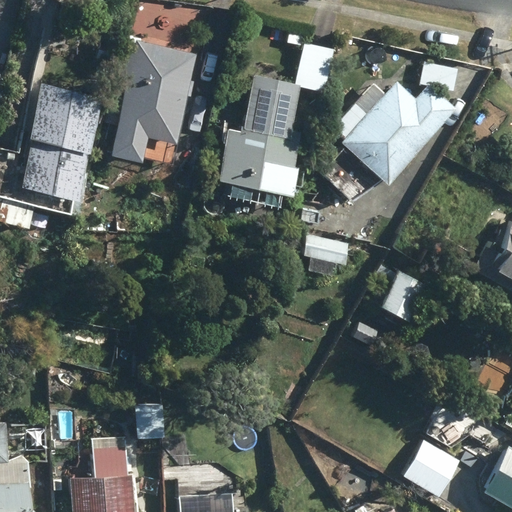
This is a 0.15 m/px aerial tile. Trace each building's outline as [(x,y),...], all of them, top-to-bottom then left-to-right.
[(104,149),(135,156),(141,131),(170,137),(191,49),(132,34),(104,149)] [(375,58),(402,64),(406,46),(379,41),(375,58)] [(111,50),(96,45),(92,59),(108,64),(111,50)] [(211,174),(285,190),(291,162),(288,161),(295,128),(285,126),(295,79),(250,70),(238,123),(223,120),(211,174)] [(336,136),(381,178),(451,103),(424,78),(411,92),(393,75),(362,108),(352,98),(328,123),(339,133),(336,136)] [(66,193),(70,195),(97,93),(36,78),(22,130),(24,131),(19,149),(0,144),(0,216),(22,222),(28,200),(62,208),(66,193)] [(428,208),(435,196),(422,188),(415,200),(428,208)] [(309,197),(306,213),(338,219),(341,202),(309,197)] [(468,264),(511,288),(511,213),(510,212),(491,247),(480,241),(468,264)] [(300,250),(343,259),(347,239),(304,230),(300,250)] [(184,250),(184,260),(195,260),(195,250),(184,250)] [(375,300),(401,315),(420,280),(395,265),(393,269),(378,261),(370,275),(385,283),(375,300)] [(158,398),(129,397),(128,437),(157,438),(158,398)] [(230,419),(234,458),(262,454),(258,416),(230,419)] [(0,511),(25,511),(23,456),(4,457),(3,419),(0,419),(0,511)] [(400,469),(435,491),(457,458),(421,436),(400,469)] [(511,446),(504,442),(478,487),(511,505),(511,446)] [(134,511),(128,511),(127,471),(65,473),(66,511),(134,511)] [(319,506),(322,511),(342,511),(335,498),(319,506)] [(354,509),(356,511),(367,511),(368,511),(361,503),(354,509)]
